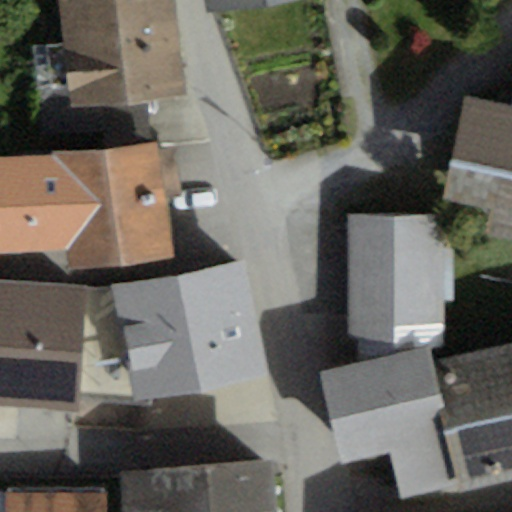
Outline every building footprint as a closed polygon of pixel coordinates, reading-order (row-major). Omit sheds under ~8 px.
[(186,99),(174,0),(58,0),(72,112),(186,99)] [(204,0),(206,13),(292,0),(204,0)] [(511,106),(464,96),(442,200),(488,210),(482,234),(511,240),(511,106)] [(160,145),(63,155),(68,250),(69,276),(172,263),(160,145)] [(63,155),(0,158),(0,252),(68,250),(63,155)] [(454,218),(349,218),(349,333),(444,333),(444,301),(454,301),(454,218)] [(110,288),(135,404),(274,375),(249,259),(110,288)] [(87,288),(0,281),(0,350),(82,357),(87,288)] [(511,347),(433,364),(444,414),(438,415),(454,488),(511,475),(511,347)] [(0,408),(77,414),(82,357),(0,350),(0,408)] [(429,350),(321,374),(342,465),(389,454),(400,501),(454,488),(438,415),(444,414),(433,364),(429,350)] [(277,511),(276,464),(125,470),(127,511),(277,511)] [(107,511),(107,489),(6,491),(6,511),(107,511)]
